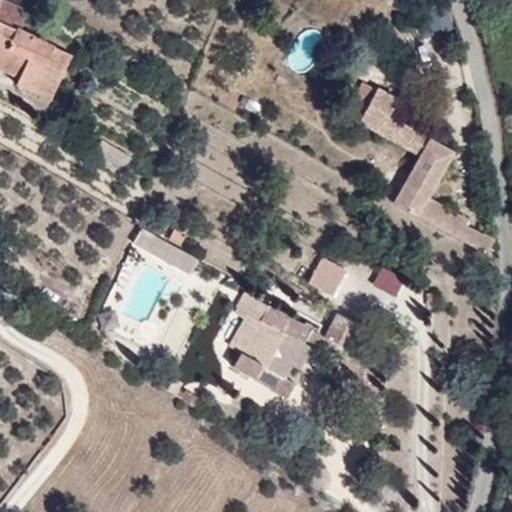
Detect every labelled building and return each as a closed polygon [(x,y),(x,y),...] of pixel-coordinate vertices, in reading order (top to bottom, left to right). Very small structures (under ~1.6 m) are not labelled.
[(48,107),(71,57),(19,33),(26,17),(0,2),(0,78),(12,84),(9,90),(48,107)] [(435,29),(428,5),(409,10),(416,34),(435,29)] [(343,124),(363,135),(380,102),(360,92),(343,124)] [(412,139),(372,118),(363,135),(403,157),(412,139)] [(469,256),(478,239),(445,223),(447,218),(411,199),(427,167),(432,170),(440,154),(412,139),(403,157),(377,207),(469,256)] [(126,162),(96,145),(88,161),(116,178),(126,162)] [(131,244),(187,277),(196,261),(140,229),(131,244)] [(329,280),(310,270),(299,292),(318,302),(329,280)] [(225,332),(236,311),(226,305),(215,325),(225,332)] [(226,371),(253,320),(236,311),(225,332),(209,362),(226,371)] [(263,407),(287,358),(299,363),(319,373),(326,359),(253,320),(226,371),(246,381),(239,395),(263,407)] [(340,359),(351,338),(325,325),(314,346),(340,359)] [(285,389),(299,363),(287,358),(274,384),(285,389)]
